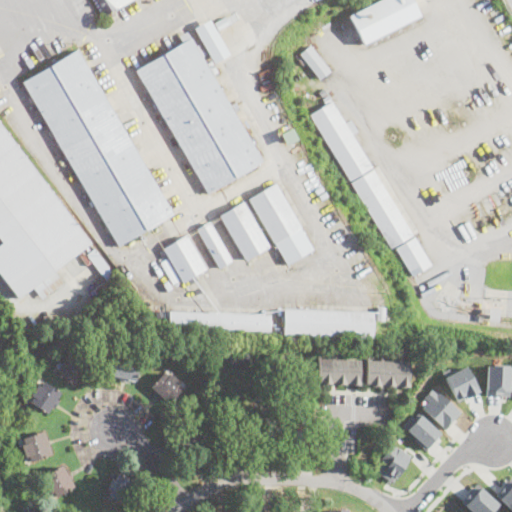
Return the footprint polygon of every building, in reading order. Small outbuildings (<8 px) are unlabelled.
[(129,0),(104,15),(95,0),(129,0)] [(412,0),(420,16),(363,45),(349,16),(380,0),(412,0)] [(229,54),(215,63),(195,29),(209,20),(229,54)] [(52,37),(54,41),(58,39),(61,45),(57,47),(61,53),(28,72),(19,56),(52,37)] [(261,160),(206,193),(135,70),(191,38),(261,160)] [(330,70),(319,78),(299,52),(310,44),(330,70)] [(172,213),(116,246),(21,83),(77,50),(172,213)] [(332,102),(344,123),(350,120),(356,131),(351,134),(371,167),(348,181),(309,115),(332,102)] [(62,282),(41,299),(32,286),(16,298),(0,276),(0,244),(2,243),(0,240),(0,122),(90,242),(53,270),(62,282)] [(296,139),(285,145),(279,134),(290,128),(296,139)] [(412,235),(390,248),(351,183),(373,170),(412,235)] [(300,228),(274,243),(248,199),(275,184),(300,228)] [(494,209),(488,212),(481,200),(488,197),(494,209)] [(268,247),(245,260),(220,216),(243,202),(268,247)] [(232,261),(219,268),(196,229),(209,222),(232,261)] [(206,267),(183,282),(163,249),(186,234),(206,267)] [(430,266),(413,276),(397,247),(414,237),(430,266)] [(115,277),(108,282),(88,254),(95,249),(115,277)] [(179,279),(173,283),(160,261),(167,257),(179,279)] [(497,320),(488,320),(489,306),(498,307),(497,320)] [(372,339),(284,335),(285,309),(373,314),(372,339)] [(270,315),(270,334),(169,330),(170,311),(270,315)] [(249,353),(249,364),(230,363),(230,352),(249,353)] [(76,353),(90,369),(72,385),(58,370),(63,366),(60,363),(70,354),(72,357),(76,353)] [(134,356),(134,360),(140,362),(136,381),(112,376),(116,356),(121,357),(122,354),(134,356)] [(360,380),(360,384),(349,383),(349,381),(346,381),(346,383),(335,383),(335,381),(332,381),(332,383),(321,382),(321,380),(317,380),(317,357),(360,359),(359,380),(360,380)] [(409,382),(409,386),(398,385),(398,383),(394,383),(394,385),(384,385),(384,383),(381,383),(381,385),(369,384),(369,382),(365,382),(366,359),(409,361),(408,382),(409,382)] [(510,365),(509,395),(486,394),(487,364),(510,365)] [(466,365),(479,390),(467,397),(466,396),(457,400),(442,371),(449,368),(451,372),(466,365)] [(164,372),(168,376),(171,374),(180,382),(177,385),(181,388),(168,403),(150,387),(164,372)] [(43,382),(60,393),(46,413),(31,402),(34,398),(30,395),(37,385),(40,387),(43,382)] [(422,406),(446,429),(461,411),(437,390),(436,392),(431,387),(423,395),(428,400),(422,406)] [(304,406),(294,405),(295,391),(305,392),(304,406)] [(402,423),(411,414),(413,416),(417,412),(442,432),(428,447),(402,423)] [(279,435),(279,443),(266,443),(266,445),(261,445),(261,442),(254,442),(256,417),(275,419),(274,435),(279,435)] [(192,424),(193,427),(199,426),(204,447),(179,452),(175,432),(181,430),(180,427),(192,424)] [(50,455),(31,462),(29,456),(26,457),(21,445),(25,444),(23,439),(41,432),(50,455)] [(392,482),(378,472),(381,468),(377,465),(392,442),(411,455),(403,468),(392,482)] [(73,486),(56,496),(53,492),(50,493),(44,482),(47,481),(44,475),(62,465),(73,486)] [(117,475),(135,484),(125,505),(108,497),(111,491),(106,489),(112,478),(115,479),(117,475)] [(476,482),(459,501),(471,511),(488,511),(498,502),(476,482)] [(511,483),(511,508),(496,494),(505,484),(508,487),(511,483)]
